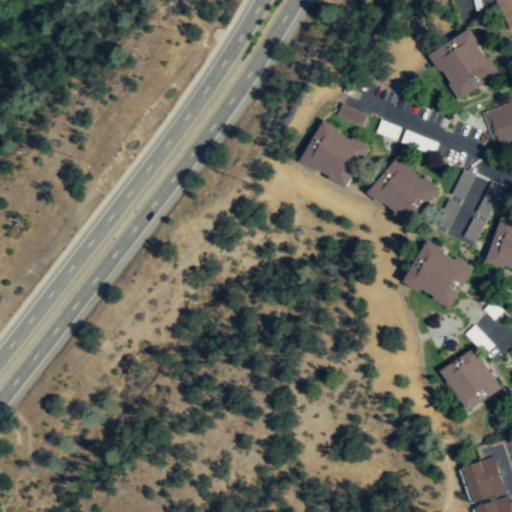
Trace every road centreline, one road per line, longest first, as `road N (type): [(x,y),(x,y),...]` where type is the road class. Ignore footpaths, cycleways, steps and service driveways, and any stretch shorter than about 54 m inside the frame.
road 1 (primary): [(0,398),(222,118),(293,0)]
road 2 (primary): [(259,0),(199,95),(0,358)]
